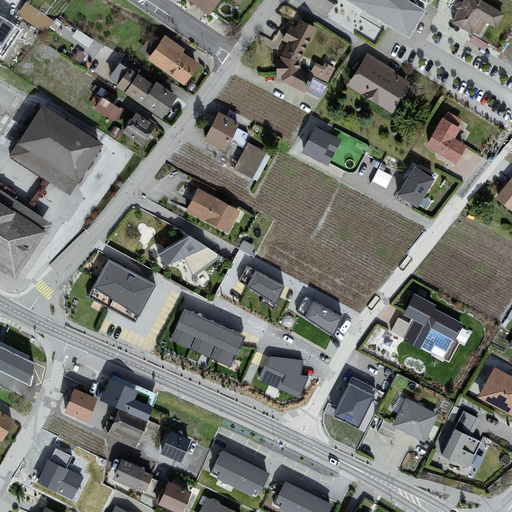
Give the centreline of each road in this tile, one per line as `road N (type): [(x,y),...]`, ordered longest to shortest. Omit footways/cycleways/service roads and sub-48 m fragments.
road 1 (residential): [(300,440),(373,310),(511,135)]
road 2 (unclassified): [(26,316),(105,227),(234,56)]
road 3 (tertiary): [(69,336),(300,440)]
road 4 (residential): [(69,336),(45,405),(0,486)]
road 5 (tertiary): [(300,440),(435,511)]
